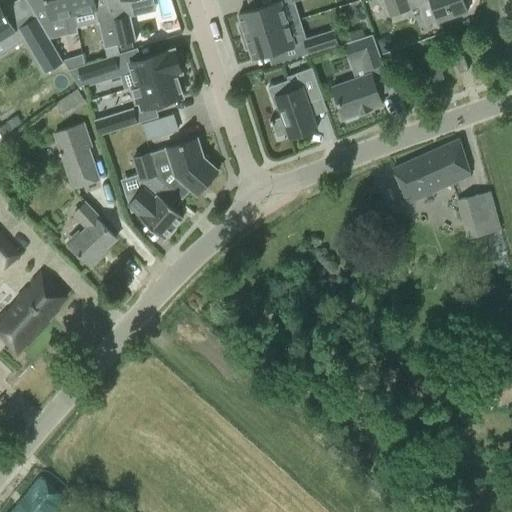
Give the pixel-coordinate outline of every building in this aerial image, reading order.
[(73,16),(69,0),(44,0),(50,21),(64,18),(68,35),(77,33),(73,16)] [(96,11),(93,0),(69,0),(73,16),(96,11)] [(130,17),(135,16),(131,2),(136,1),(135,0),(105,0),(109,13),(116,46),(135,41),(130,17)] [(429,3),(436,22),(467,12),(462,0),(384,0),(390,17),(429,3)] [(287,24),(280,1),(238,14),(241,25),(238,26),(241,38),(287,24)] [(0,7),(0,39),(14,31),(0,7)] [(116,46),(109,13),(96,16),(104,49),(116,46)] [(36,18),(17,29),(44,74),(63,63),(62,61),(36,18)] [(294,46),(287,24),(241,38),(245,50),(249,49),(252,60),(294,46)] [(338,45),(333,30),(302,39),(307,55),(338,45)] [(382,64),(372,35),(343,44),(349,61),(361,57),(365,70),(382,64)] [(181,73),(179,67),(183,66),(179,54),(175,55),(173,49),(129,63),(136,86),(178,73),(178,74),(181,73)] [(81,55),(62,61),(63,63),(67,70),(83,65),(81,55)] [(103,80),(101,74),(117,70),(113,56),(83,65),(67,70),(82,86),(103,80)] [(453,59),(458,74),(468,70),(463,56),(453,59)] [(288,80),(267,88),(274,108),(278,107),(289,139),(312,131),(307,116),(311,115),(307,103),(322,98),(311,68),(294,74),(296,79),(289,81),(288,80)] [(429,72),(433,83),(443,79),(439,68),(429,72)] [(182,97),(178,87),(182,86),(178,74),(178,73),(136,86),(130,87),(135,103),(138,102),(140,110),(182,97)] [(382,105),(371,74),(331,88),(342,119),(345,118),(346,121),(356,117),(355,115),(382,105)] [(136,124),(131,110),(94,122),(98,136),(136,124)] [(12,130),(22,124),(17,116),(7,122),(12,130)] [(60,151),(58,152),(59,157),(62,156),(67,171),(92,162),(87,148),(90,147),(82,124),(54,133),(60,151)] [(217,171),(202,158),(196,139),(149,154),(156,177),(179,197),(181,200),(190,190),(196,195),(217,171)] [(392,169),(406,201),(470,175),(459,140),(392,169)] [(169,205),(176,197),(177,198),(179,197),(156,177),(149,154),(148,152),(133,157),(142,188),(141,189),(125,194),(128,204),(127,205),(129,206),(131,212),(134,211),(139,216),(138,217),(163,239),(182,217),(169,205)] [(458,200),(466,239),(499,230),(490,192),(458,200)] [(87,228),(69,245),(90,267),(101,256),(99,254),(115,239),(97,220),(99,219),(84,204),(73,214),(87,228)] [(405,272),(414,292),(437,282),(428,262),(405,272)] [(54,308),(63,298),(61,295),(62,294),(41,274),(18,299),(19,300),(7,314),(5,313),(0,318),(0,336),(1,336),(8,342),(6,344),(16,352),(55,309),(54,308)] [(511,361),(481,372),(492,406),(511,399),(511,361)] [(10,511),(56,511),(68,499),(40,476),(10,511)]
